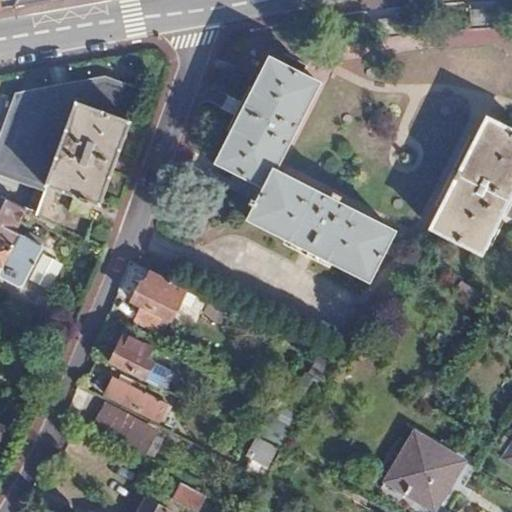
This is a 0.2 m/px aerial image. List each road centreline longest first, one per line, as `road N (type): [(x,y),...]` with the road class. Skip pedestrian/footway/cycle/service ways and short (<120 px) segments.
road 1 (residential): [(117,253),(5,511)]
road 2 (residential): [(117,253),(186,82),(194,13)]
road 3 (secondary): [(194,13),(0,41)]
